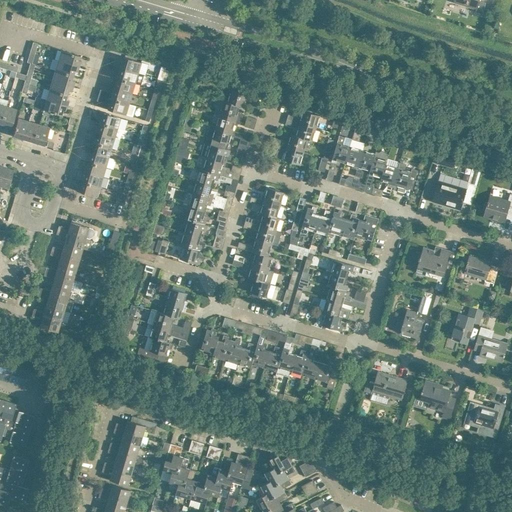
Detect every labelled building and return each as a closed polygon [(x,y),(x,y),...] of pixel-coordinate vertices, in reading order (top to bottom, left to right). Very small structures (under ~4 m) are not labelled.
[(454,0),(453,2),(476,9),(475,12),(482,14),(485,3),(479,1),(479,0),(454,0)] [(78,56),(60,51),(57,61),(78,67),(80,62),(77,61),(78,56)] [(152,52),(150,58),(163,62),(166,56),(152,52)] [(138,73),(142,63),(124,57),(121,68),(138,73)] [(77,73),(78,67),(57,61),(54,71),(73,76),(74,72),(77,73)] [(166,67),(161,66),(157,79),(162,80),(166,82),(169,71),(165,70),(166,67)] [(135,84),(138,73),(121,68),(117,78),(135,84)] [(71,81),(73,76),(54,71),(51,81),(73,87),(74,81),(71,81)] [(132,94),(135,84),(117,78),(114,89),(132,94)] [(71,92),(73,87),(51,81),(49,90),(67,96),(68,91),(71,92)] [(129,104),(132,94),(114,89),(111,99),(129,104)] [(246,100),(249,101),(251,95),(231,89),(227,102),(227,103),(240,106),(244,107),(246,100)] [(65,100),(67,96),(49,90),(46,100),(67,106),(68,101),(65,100)] [(126,115),(129,104),(111,99),(108,110),(126,115)] [(238,113),(240,106),(227,103),(227,102),(218,99),(214,105),(216,109),(215,113),(220,114),(221,114),(239,119),(241,114),(238,113)] [(65,112),(67,106),(46,100),(44,104),(43,110),(61,116),(62,111),(65,112)] [(292,115),(300,118),(304,107),(296,104),(292,115)] [(9,131),(16,109),(6,106),(0,124),(5,126),(4,129),(9,131)] [(316,129),(319,116),(303,111),(301,118),(298,118),(296,123),(316,129)] [(118,128),(121,118),(100,112),(98,118),(101,119),(100,123),(118,128)] [(238,125),(239,119),(221,114),(220,114),(217,126),(232,131),(234,124),(238,125)] [(22,140),(28,122),(17,118),(12,136),(22,140)] [(33,143),(38,125),(28,122),(22,140),(33,143)] [(115,138),(118,128),(100,123),(99,127),(96,126),(94,132),(115,138)] [(312,141),(316,129),(296,123),(295,128),(298,129),(296,136),(312,141)] [(44,146),(49,128),(38,125),(33,143),(44,146)] [(231,136),(244,140),(245,135),(232,131),(217,126),(211,125),(209,130),(215,132),(213,139),(226,143),(229,144),(231,136)] [(338,141),(341,129),(335,128),(332,140),(338,141)] [(359,129),(357,136),(370,140),(372,133),(359,129)] [(120,139),(115,138),(94,132),(92,137),(96,138),(94,142),(112,148),(117,149),(120,139)] [(310,148),(312,141),(296,136),(291,135),(289,142),(280,140),(279,145),(303,152),(305,147),(310,148)] [(224,149),(226,143),(213,139),(207,137),(201,156),(207,158),(223,162),(224,158),(230,160),(232,155),(229,154),(230,150),(224,149)] [(109,158),(112,148),(94,142),(93,147),(90,146),(88,151),(109,158)] [(345,163),(350,147),(337,143),(331,162),(337,164),(338,161),(345,163)] [(300,165),(303,152),(279,145),(275,158),(300,165)] [(356,170),(362,151),(350,147),(345,163),(352,165),(351,168),(356,170)] [(106,168),(109,158),(88,151),(86,157),(90,158),(88,162),(106,168)] [(373,158),(374,158),(375,154),(362,151),(356,170),(355,176),(361,178),(363,171),(362,171),(363,168),(370,170),(373,158)] [(385,165),(386,165),(388,155),(383,151),(379,153),(376,152),(375,154),(374,158),(373,158),(370,170),(366,182),(372,184),(374,175),(381,177),(385,165)] [(436,151),(433,161),(452,167),(455,157),(436,151)] [(238,181),(240,175),(231,173),(229,168),(222,166),(223,162),(207,158),(204,170),(203,170),(222,176),(232,179),(238,181)] [(324,172),(328,160),(322,158),(318,171),(324,172)] [(469,161),(467,166),(472,168),(468,181),(468,183),(477,186),(483,165),(469,161)] [(104,177),(106,168),(88,162),(87,167),(84,166),(82,171),(104,177)] [(408,182),(414,184),(418,171),(412,169),(411,172),(404,170),(406,165),(398,162),(396,168),(398,168),(392,188),(397,189),(397,191),(397,192),(397,191),(405,193),(408,182)] [(396,168),(386,165),(385,165),(381,177),(380,181),(388,183),(387,186),(392,188),(398,168),(396,168)] [(13,170),(2,167),(0,172),(0,188),(1,187),(7,189),(13,170)] [(218,179),(219,175),(222,176),(203,170),(204,170),(201,169),(197,182),(213,186),(214,182),(220,184),(221,179),(218,179)] [(101,187),(104,177),(82,171),(81,176),(84,177),(83,182),(101,187)] [(447,204),(461,208),(463,203),(471,205),(477,186),(468,183),(466,190),(438,181),(437,181),(432,201),(446,206),(447,204)] [(98,197),(101,187),(83,182),(81,186),(78,185),(76,191),(98,197)] [(231,206),(233,201),(216,196),(217,192),(211,190),(213,186),(197,182),(193,194),(231,206)] [(262,195),(261,200),(280,205),(284,193),(268,188),(265,195),(262,195)] [(127,195),(123,193),(119,192),(116,203),(124,205),(127,195)] [(230,211),(231,206),(193,194),(189,207),(205,212),(206,208),(212,209),(213,207),(220,209),(220,208),(230,211)] [(491,218),(505,222),(506,216),(511,218),(511,194),(509,194),(507,201),(489,196),(483,217),(491,219),(491,218)] [(306,199),(300,197),(296,210),(302,212),(306,199)] [(276,218),(280,205),(261,200),(259,205),(262,206),(260,213),(263,214),(276,218)] [(315,231),(319,215),(315,214),(317,208),(312,206),(312,209),(307,208),(302,227),(315,231)] [(204,215),(205,212),(189,207),(185,220),(188,220),(205,225),(206,221),(209,222),(210,217),(204,215)] [(298,225),(302,212),(296,210),(292,223),(298,225)] [(327,235),(332,216),(329,215),(330,212),(325,210),(323,216),(319,215),(315,231),(327,235)] [(341,235),(346,219),(342,218),(343,212),(339,211),(338,213),(334,212),(332,216),(327,235),(334,237),(335,234),(341,235)] [(279,219),(276,218),(263,214),(261,221),(258,220),(256,226),(276,231),(279,219)] [(354,236),(359,220),(355,219),(356,216),(352,214),(350,220),(346,219),(341,235),(354,239),(355,236),(354,236)] [(363,221),(359,220),(354,236),(355,236),(372,241),(379,219),(365,215),(363,221)] [(207,225),(205,225),(188,220),(184,233),(200,237),(202,233),(208,235),(209,231),(206,230),(207,225)] [(90,228),(89,228),(71,222),(69,229),(59,226),(58,230),(86,238),(87,238),(88,239),(89,239),(90,238),(91,238),(92,237),(93,237),(93,236),(94,235),(94,234),(94,233),(94,232),(93,231),(93,230),(92,229),(91,229),(90,228)] [(281,233),(276,231),(256,226),(255,231),(254,231),(252,238),(256,239),(272,244),(278,246),(281,233)] [(92,240),(86,238),(58,230),(56,234),(67,238),(65,243),(83,249),(89,251),(92,240)] [(120,233),(114,231),(110,245),(116,247),(120,233)] [(199,241),(200,237),(184,233),(181,245),(184,246),(200,251),(201,247),(204,248),(205,243),(199,241)] [(268,256),(272,244),(256,239),(253,246),(250,245),(249,251),(256,253),(268,257),(268,256)] [(155,251),(156,252),(165,254),(168,243),(158,240),(155,251)] [(80,259),(83,249),(65,243),(63,250),(53,247),(51,251),(80,259)] [(199,255),(200,251),(184,246),(180,259),(199,265),(200,261),(203,262),(205,257),(199,255)] [(450,251),(442,249),(435,247),(434,250),(423,247),(420,258),(419,258),(418,260),(419,260),(417,269),(442,277),(450,251)] [(77,270),(80,259),(51,251),(50,255),(61,258),(59,264),(77,270)] [(272,257),(268,256),(268,257),(256,253),(254,260),(250,259),(249,264),(268,270),(272,257)] [(365,265),(366,259),(349,254),(347,260),(365,265)] [(488,272),(491,263),(469,257),(468,262),(467,262),(466,264),(463,263),(460,272),(485,279),(485,281),(494,284),(496,275),(488,272)] [(324,259),(322,269),(330,271),(333,261),(324,259)] [(359,273),(360,268),(335,260),(331,273),(347,278),(348,274),(354,276),(356,272),(359,273)] [(74,280),(77,270),(59,264),(57,271),(47,267),(45,272),(74,280)] [(274,272),(268,270),(249,264),(247,270),(250,270),(248,278),(251,279),(270,285),(274,272)] [(152,273),(154,267),(146,265),(144,271),(152,273)] [(82,283),(74,280),(45,272),(44,276),(54,279),(52,285),(71,291),(79,293),(82,283)] [(346,282),(347,278),(331,273),(327,286),(330,287),(330,286),(346,291),(347,288),(350,288),(352,284),(346,282)] [(293,291),(296,279),(291,277),(287,289),(293,291)] [(266,297),(270,285),(251,279),(249,284),(252,285),(250,292),(266,297)] [(152,296),(156,284),(150,282),(146,294),(152,296)] [(68,301),(71,291),(52,285),(51,291),(40,288),(39,292),(68,301)] [(349,292),(346,291),(330,286),(330,287),(326,299),(342,304),(344,300),(350,302),(351,297),(348,296),(349,292)] [(171,288),(167,301),(186,307),(188,302),(185,301),(187,293),(171,288)] [(289,304),(293,291),(287,289),(286,289),(283,302),(289,304)] [(73,303),(68,301),(39,292),(38,297),(48,300),(46,306),(64,311),(70,313),(73,303)] [(417,337),(423,320),(424,320),(426,314),(434,317),(439,298),(423,293),(416,316),(407,313),(405,322),(398,320),(395,331),(417,337)] [(348,319),(350,314),(350,311),(341,308),(342,304),(326,299),(322,298),(318,310),(326,313),(342,317),(348,319)] [(182,311),(185,312),(186,307),(167,301),(163,313),(163,314),(173,317),(179,319),(182,311)] [(299,305),(293,303),(289,316),(296,318),(299,305)] [(61,322),(64,311),(46,306),(44,312),(34,309),(33,313),(61,322)] [(473,323),(479,325),(484,309),(473,306),(470,317),(468,317),(468,316),(459,313),(458,317),(454,316),(450,332),(453,333),(452,336),(460,339),(459,342),(467,344),(473,323)] [(171,324),(173,317),(163,314),(163,313),(158,312),(157,312),(151,310),(147,323),(148,323),(173,330),(179,332),(181,326),(175,324),(175,325),(171,324)] [(58,332),(61,322),(33,313),(32,317),(42,320),(40,327),(58,332)] [(341,321),(342,317),(326,313),(322,325),(341,331),(342,327),(345,328),(347,323),(341,321)] [(486,317),(485,324),(498,328),(500,320),(486,317)] [(171,336),(173,330),(148,323),(147,329),(152,331),(150,337),(166,342),(166,341),(168,334),(171,336)] [(214,353),(218,340),(219,337),(215,336),(216,329),(212,328),(211,331),(207,330),(201,349),(214,353)] [(225,360),(231,340),(227,339),(228,337),(223,335),(222,341),(218,340),(214,353),(213,356),(225,360)] [(251,364),(252,364),(264,367),(269,351),(265,350),(267,344),(263,343),(265,336),(260,335),(256,347),(251,364)] [(289,377),(290,371),(295,355),(291,354),(293,348),(289,346),(292,337),(287,336),(287,335),(285,342),(282,352),(277,367),(278,367),(277,371),(276,374),(289,377)] [(478,335),(474,349),(481,351),(480,356),(501,362),(503,357),(504,357),(505,355),(504,355),(506,346),(490,341),(491,339),(478,335)] [(173,344),(166,341),(166,342),(150,337),(148,337),(144,349),(135,346),(133,352),(157,359),(159,354),(166,356),(168,348),(172,349),(173,344)] [(315,379),(320,362),(316,361),(318,355),(315,354),(319,340),(314,338),(312,345),(311,345),(308,355),(309,355),(303,375),(315,379)] [(238,364),(243,348),(239,346),(241,340),(236,339),(235,341),(231,340),(225,360),(238,364)] [(251,364),(256,347),(253,347),(253,344),(249,343),(247,349),(243,348),(238,364),(251,368),(252,364),(251,364)] [(277,367),(282,352),(279,351),(280,348),(275,346),(273,352),(269,351),(264,367),(277,371),(278,367),(277,367)] [(309,355),(308,355),(305,354),(306,351),(301,350),(299,356),(295,355),(290,371),(303,375),(309,355)] [(331,359),(327,358),(326,357),(324,363),(320,362),(315,379),(328,382),(327,387),(333,389),(338,371),(332,369),(334,363),(330,362),(331,359)] [(195,371),(207,374),(209,368),(196,365),(195,371)] [(401,401),(408,380),(378,371),(371,392),(401,401)] [(444,411),(442,416),(442,417),(449,419),(455,399),(448,397),(450,391),(425,383),(422,391),(421,391),(421,393),(422,393),(420,399),(429,402),(428,406),(444,411)] [(22,487),(22,485),(29,461),(14,456),(10,470),(0,466),(0,441),(1,442),(3,436),(11,438),(10,442),(25,446),(34,416),(15,410),(17,404),(0,399),(0,504),(8,507),(10,498),(25,503),(29,489),(22,487)] [(505,407),(500,406),(495,404),(493,411),(469,404),(464,420),(479,424),(476,432),(496,438),(502,416),(505,407)] [(157,423),(133,416),(131,421),(128,420),(126,427),(123,426),(123,425),(116,423),(115,428),(143,436),(144,431),(154,434),(157,423)] [(140,446),(143,436),(115,428),(113,433),(120,435),(121,433),(124,434),(122,440),(140,446)] [(137,456),(140,446),(122,440),(120,447),(117,446),(117,445),(111,443),(109,447),(137,456)] [(195,453),(198,442),(192,440),(189,451),(195,453)] [(266,450),(267,444),(255,440),(253,446),(266,450)] [(204,444),(198,442),(195,453),(201,455),(204,444)] [(249,451),(251,445),(244,443),(242,449),(249,451)] [(180,456),(183,447),(171,444),(163,470),(172,473),(172,472),(178,474),(183,457),(180,456)] [(212,458),(216,447),(210,445),(206,457),(212,458)] [(134,466),(137,456),(109,447),(108,452),(114,454),(115,452),(118,453),(116,460),(134,466)] [(218,460),(222,449),(216,447),(212,458),(218,460)] [(299,458),(296,452),(288,450),(269,460),(273,469),(274,468),(276,474),(292,465),(290,463),(299,458)] [(242,483),(250,457),(238,454),(235,463),(232,462),(227,478),(233,480),(233,481),(242,483)] [(189,459),(183,457),(178,474),(172,472),(172,473),(169,482),(179,485),(179,484),(185,486),(190,469),(186,468),(189,459)] [(131,475),(134,466),(116,460),(114,467),(111,466),(111,464),(105,462),(103,467),(131,475)] [(227,478),(232,462),(226,460),(223,469),(220,468),(215,485),(221,487),(230,490),(233,481),(233,480),(227,478)] [(302,471),(313,465),(310,460),(299,466),(302,471)] [(295,471),(292,465),(276,474),(274,468),(273,469),(265,473),(269,482),(270,482),(273,487),(288,478),(287,476),(295,471)] [(305,477),(316,471),(313,465),(302,471),(305,477)] [(215,485),(220,468),(214,466),(211,476),(208,475),(204,491),(209,493),(209,494),(218,496),(221,487),(215,485)] [(128,486),(131,475),(103,467),(102,472),(109,474),(109,472),(112,473),(110,480),(128,486)] [(195,471),(190,469),(185,486),(179,484),(179,485),(176,494),(191,498),(196,481),(193,480),(195,471)] [(204,491),(208,475),(202,473),(200,482),(196,481),(191,498),(206,503),(209,494),(209,493),(204,491)] [(291,484),(288,478),(273,487),(270,482),(269,482),(261,486),(265,495),(266,495),(269,500),(284,491),(283,489),(291,484)] [(304,492),(315,486),(312,480),(301,486),(304,492)] [(128,501),(131,491),(113,485),(110,492),(108,491),(108,489),(101,488),(100,492),(128,501)] [(307,497),(318,491),(315,486),(304,492),(307,497)] [(287,497),(285,492),(284,491),(269,500),(266,495),(265,495),(257,499),(263,511),(267,511),(280,505),(279,502),(287,497)] [(125,510),(128,501),(100,492),(99,497),(105,499),(106,498),(109,498),(107,505),(125,510)] [(231,494),(230,502),(240,504),(241,496),(231,494)] [(322,498),(311,504),(314,509),(325,503),(322,498)] [(327,511),(330,511),(337,507),(334,502),(322,508),(324,511),(327,511)] [(282,508),(280,505),(267,511),(286,511),(293,508),(291,503),(282,508)]
